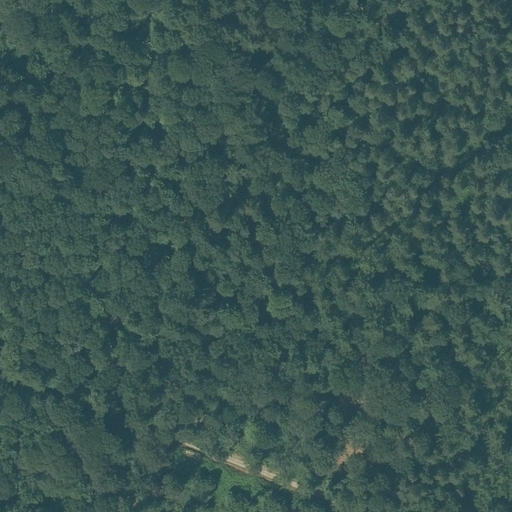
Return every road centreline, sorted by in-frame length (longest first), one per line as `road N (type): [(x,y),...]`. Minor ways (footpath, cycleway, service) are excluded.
road 1 (track): [(141,412),(310,0)]
road 2 (track): [(383,511),(141,412)]
road 3 (track): [(141,412),(0,357)]
